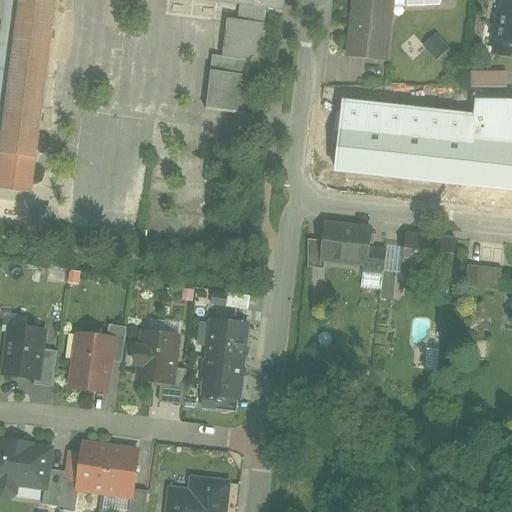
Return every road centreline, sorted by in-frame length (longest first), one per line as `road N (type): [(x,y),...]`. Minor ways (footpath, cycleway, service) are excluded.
road 1 (residential): [(251,431),(0,402)]
road 2 (residential): [(251,431),(286,191)]
road 3 (residential): [(511,214),(286,191)]
road 4 (residential): [(286,191),(311,0)]
